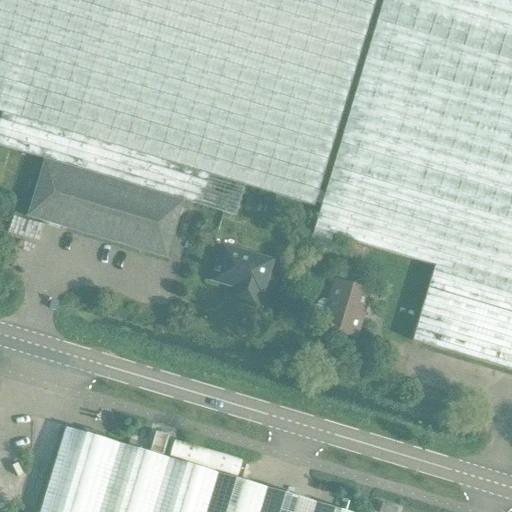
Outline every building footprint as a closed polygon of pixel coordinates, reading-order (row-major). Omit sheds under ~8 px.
[(0,0),(0,147),(44,160),(184,202),(234,218),(244,187),(312,208),(373,0),(0,0)] [(431,268),(511,292),(511,0),(381,0),(309,243),(328,249),(331,238),(431,268)] [(167,260),(184,202),(44,160),(26,218),(167,260)] [(259,295),(270,262),(219,246),(208,280),(232,287),(228,300),(252,308),(256,294),(259,295)] [(511,292),(431,268),(409,343),(511,374),(511,292)] [(354,339),(367,293),(332,283),(327,301),(321,299),(316,303),(313,312),(317,317),(321,318),(319,328),(354,339)] [(341,511),(105,441),(104,441),(65,429),(39,511),(341,511)]
